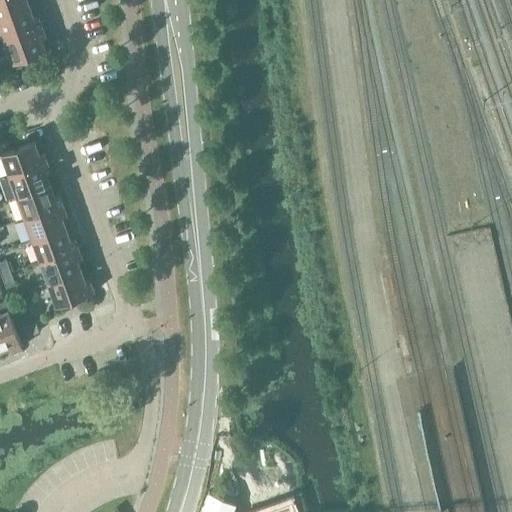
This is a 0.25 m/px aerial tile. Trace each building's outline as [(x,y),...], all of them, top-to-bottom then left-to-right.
[(0,0),(0,16),(30,6),(27,0),(0,0)] [(0,16),(0,27),(4,39),(42,26),(38,16),(34,18),(30,6),(0,16)] [(42,26),(4,39),(12,62),(45,50),(41,37),(46,35),(42,26)] [(4,69),(7,77),(20,72),(17,64),(4,69)] [(1,152),(9,175),(47,161),(44,151),(39,153),(35,140),(1,152)] [(9,175),(17,196),(50,184),(46,173),(51,171),(47,161),(9,175)] [(17,196),(25,218),(63,204),(59,194),(55,196),(50,184),(17,196)] [(25,218),(33,239),(66,227),(62,215),(66,214),(63,204),(25,218)] [(33,239),(40,260),(78,247),(75,237),(70,239),(66,227),(33,239)] [(40,260),(48,282),(81,270),(77,258),(82,257),(78,247),(40,260)] [(0,261),(0,270),(1,275),(9,272),(5,259),(0,261)] [(81,270),(48,282),(56,304),(94,291),(90,280),(86,282),(81,270)] [(9,272),(1,275),(6,287),(14,284),(9,272)] [(0,301),(0,349),(10,346),(11,350),(22,346),(5,299),(0,301)] [(16,315),(20,327),(26,325),(30,324),(25,312),(16,315)] [(20,327),(24,336),(39,331),(36,321),(30,324),(26,325),(20,327)]
